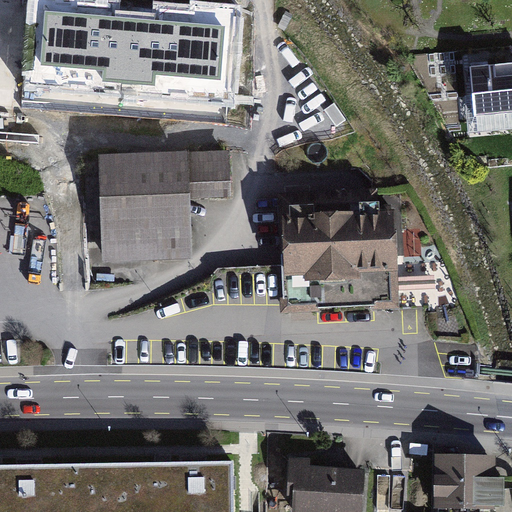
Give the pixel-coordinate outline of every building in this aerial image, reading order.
[(116,2),(88,0),(37,0),(30,83),(229,100),(236,15),(159,8),(159,18),(115,14),(116,2)] [(511,118),(511,71),(464,75),(468,122),(511,118)] [(225,158),(88,161),(91,264),(184,262),(183,203),(226,202),(225,158)] [(390,306),(388,219),(273,222),(274,274),(216,275),(216,310),(390,306)] [(0,511),(231,511),(230,463),(165,464),(0,467),(0,511)] [(482,511),(484,466),(427,464),(425,511),(482,511)] [(286,511),(357,511),(360,478),(290,473),(286,511)]
